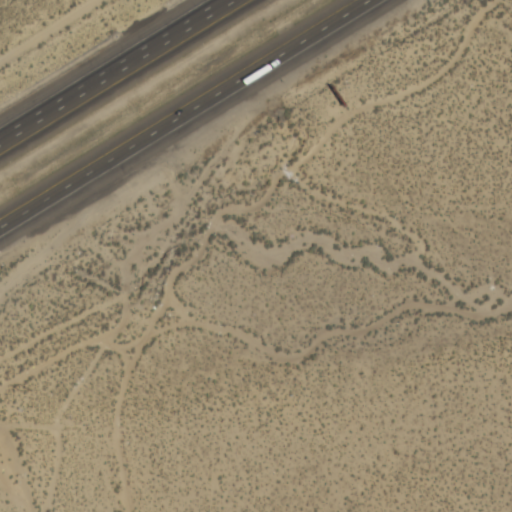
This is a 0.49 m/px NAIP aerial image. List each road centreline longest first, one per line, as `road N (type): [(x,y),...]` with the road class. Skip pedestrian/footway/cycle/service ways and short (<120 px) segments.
road 1 (motorway): [(0,226),(367,0)]
road 2 (motorway): [(225,0),(0,138)]
